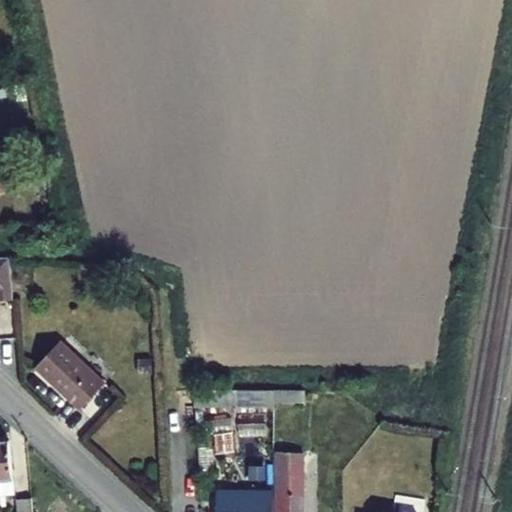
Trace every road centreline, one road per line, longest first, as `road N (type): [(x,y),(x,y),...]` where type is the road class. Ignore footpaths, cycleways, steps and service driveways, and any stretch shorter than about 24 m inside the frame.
road 1 (track): [(171,354),(144,250),(0,244)]
road 2 (tertiary): [(127,511),(0,393)]
road 3 (residential): [(187,511),(171,354)]
